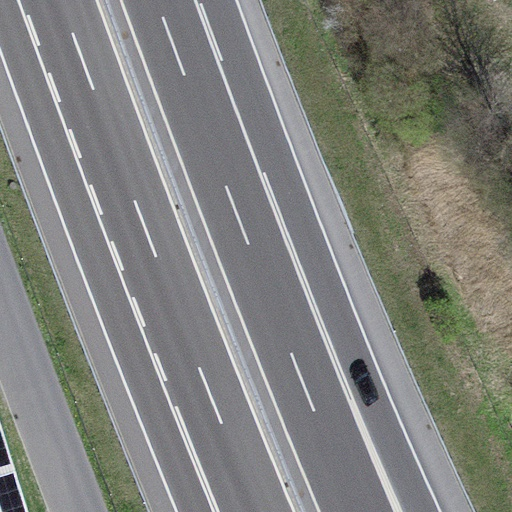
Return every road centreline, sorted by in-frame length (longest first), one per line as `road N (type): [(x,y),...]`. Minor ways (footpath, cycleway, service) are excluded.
road 1 (motorway): [(422,511),(299,223),(203,129)]
road 2 (motorway): [(357,511),(203,129)]
road 3 (motorway): [(60,0),(187,337)]
road 4 (residential): [(81,511),(0,297)]
road 5 (motorway): [(187,337),(259,511)]
road 6 (motorway): [(187,337),(182,472),(198,511)]
road 7 (motorway): [(203,129),(156,0)]
